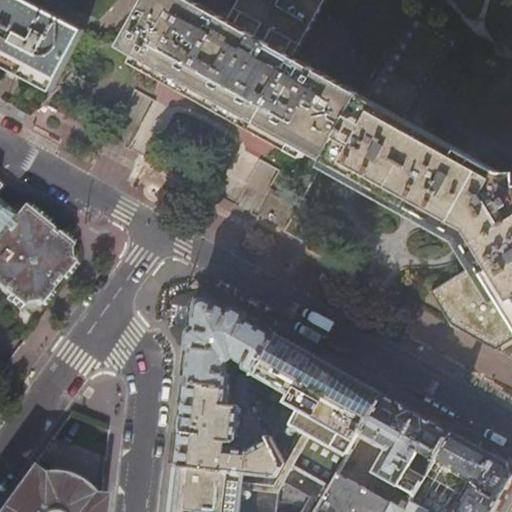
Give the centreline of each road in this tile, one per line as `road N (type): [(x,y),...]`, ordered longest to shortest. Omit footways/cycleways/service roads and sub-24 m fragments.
road 1 (residential): [(511,426),(160,232)]
road 2 (residential): [(132,511),(148,370),(103,310)]
road 3 (residential): [(160,232),(0,143)]
road 4 (residential): [(0,453),(103,310)]
